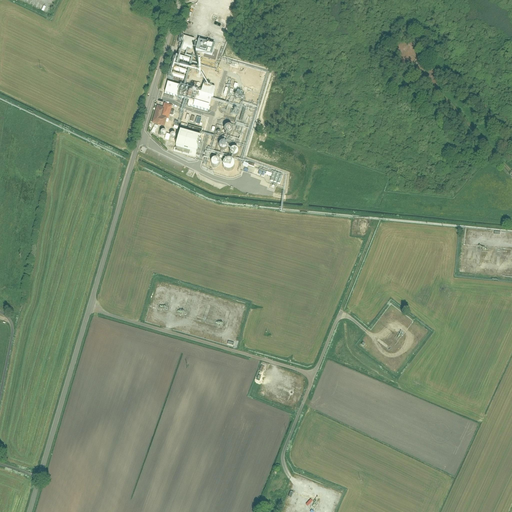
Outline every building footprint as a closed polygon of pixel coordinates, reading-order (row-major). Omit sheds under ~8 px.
[(165,13),(154,8),(151,16),(163,20),(165,13)] [(169,76),(164,91),(190,99),(189,102),(207,108),(213,89),(201,85),(199,90),(180,84),(182,80),(169,76)] [(163,107),(157,105),(152,123),(162,126),(164,119),(169,120),(172,107),(164,105),(163,107)] [(232,134),(232,132),(232,131),(232,130),(231,129),(230,128),(229,128),(227,128),(226,128),(224,129),(223,131),(223,132),(224,134),(224,136),(225,136),(226,137),(228,137),(229,137),(230,136),(231,135),(232,134)] [(193,155),(200,132),(188,129),(187,133),(178,131),(172,149),(193,155)] [(227,150),(227,148),(227,147),(227,146),(226,144),(225,144),(224,143),(223,143),(222,143),(221,144),(219,145),(218,146),(218,147),(218,148),(219,150),(220,151),(221,152),(223,152),(225,152),(226,151),(227,150)] [(238,156),(239,154),(238,152),(237,151),(236,150),(235,150),(234,150),(233,150),(232,150),(230,151),(230,153),(229,154),(229,155),(230,156),(231,158),(232,158),(232,159),(234,159),(235,159),(236,158),(237,157),(238,156)] [(219,166),(219,165),(219,163),(218,162),(217,161),(216,161),(214,160),(213,160),(212,161),(211,162),(210,163),(210,165),(210,166),(210,167),(211,168),(212,169),(213,169),(215,170),(216,169),(218,168),(219,167),(219,166)] [(233,168),(233,167),(233,165),(232,165),(231,163),(230,162),(229,162),(228,162),(226,162),(225,163),(224,165),(224,166),(224,167),(224,169),(225,170),(226,171),(227,171),(229,171),(230,171),(232,170),(233,168)]
